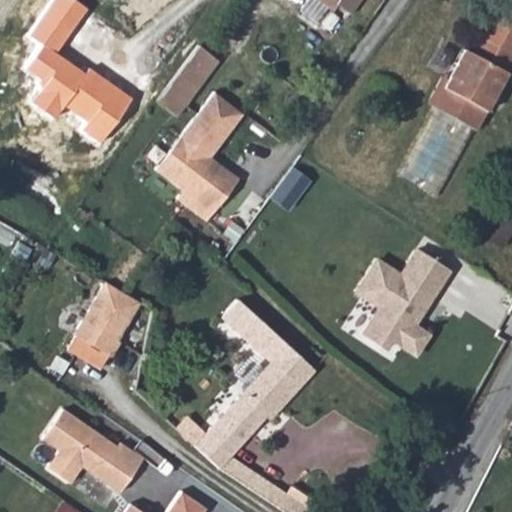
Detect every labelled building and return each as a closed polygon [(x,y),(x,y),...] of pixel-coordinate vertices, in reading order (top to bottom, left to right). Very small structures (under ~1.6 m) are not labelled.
[(346,0),(348,1),(343,6),(359,17),(372,0),(346,0)] [(485,32),(511,47),(511,15),(500,8),(485,32)] [(475,129),(511,65),(511,47),(485,32),(475,48),(466,44),(448,74),(431,104),(475,129)] [(218,60),(198,44),(156,104),(176,118),(218,60)] [(424,99),(431,104),(448,74),(441,70),(424,99)] [(239,112),(209,90),(151,168),(179,189),(173,198),(202,219),(233,177),(206,156),(239,112)] [(511,221),(500,213),(482,237),(501,250),(511,233),(511,221)] [(446,269),(412,249),(401,268),(405,271),(401,278),(372,260),(351,294),(375,308),(357,337),(382,352),(389,342),(413,357),(427,335),(412,325),(446,269)] [(104,285),(71,337),(74,338),(108,359),(117,344),(115,343),(138,306),(104,285)] [(314,367),(235,297),(218,315),(268,359),(192,444),(216,466),(228,453),(265,413),(267,417),(314,367)] [(113,448),(58,409),(39,436),(57,449),(46,465),(67,480),(79,464),(116,490),(137,460),(115,444),(113,448)] [(319,511),(228,453),(216,466),(285,511),(319,511)] [(0,507),(11,491),(0,483),(0,507)] [(165,511),(205,511),(208,507),(179,489),(165,511)] [(78,511),(80,510),(62,501),(56,511),(78,511)]
